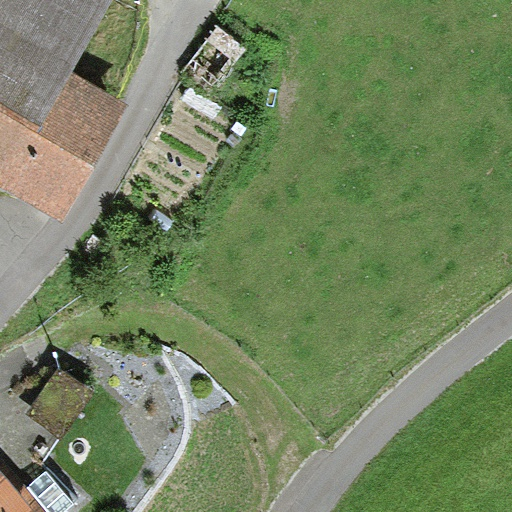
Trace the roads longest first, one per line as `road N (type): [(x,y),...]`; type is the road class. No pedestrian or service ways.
road 1 (residential): [(194,0),(97,165),(0,289)]
road 2 (residential): [(303,511),(324,477),(410,391),(511,309)]
